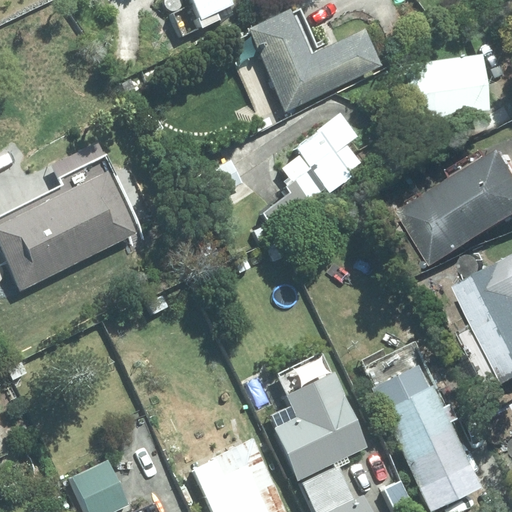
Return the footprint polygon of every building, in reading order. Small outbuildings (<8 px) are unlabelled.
[(164,4),(165,7),(167,9),(170,11),(173,12),(176,11),(179,10),(182,8),(183,5),(184,2),(183,0),(164,0),(164,1),(164,4)] [(185,0),(196,21),(193,23),(197,31),(217,22),(214,13),(227,7),(224,0),(185,0)] [(284,13),(242,33),(282,114),(377,69),(358,31),(305,56),(284,13)] [(475,58),(402,68),(408,123),(482,114),(475,58)] [(150,107),(143,113),(148,120),(156,114),(150,107)] [(344,146),(351,141),(333,117),(311,133),(313,136),(293,152),(296,156),(278,170),(288,184),(280,191),(285,197),(259,215),(278,241),(314,213),(305,201),(321,189),(325,195),(348,178),(345,174),(358,165),(344,146)] [(95,145),(48,168),(61,195),(0,224),(0,264),(15,294),(131,236),(100,173),(107,170),(95,145)] [(511,152),(511,150),(405,213),(437,266),(511,221),(511,152)] [(225,163),(188,184),(202,208),(239,188),(225,163)] [(280,245),(268,252),(275,265),(287,258),(280,245)] [(244,262),(233,267),(242,284),(252,279),(244,262)] [(511,263),(463,287),(509,383),(511,382),(511,263)] [(411,369),(365,391),(425,511),(429,511),(474,490),(442,426),(451,421),(444,409),(437,412),(425,389),(422,391),(411,369)] [(272,430),(269,432),(292,483),(363,450),(328,375),(303,386),(298,374),(272,387),(284,410),(267,419),(272,430)] [(281,511),(249,442),(188,469),(207,511),(281,511)] [(379,459),(362,467),(375,492),(391,483),(379,459)] [(101,463),(66,480),(81,511),(109,511),(122,505),(101,463)] [(335,469),(299,487),(310,511),(366,511),(359,498),(351,502),(335,469)] [(124,502),(128,511),(175,511),(163,484),(124,502)]
